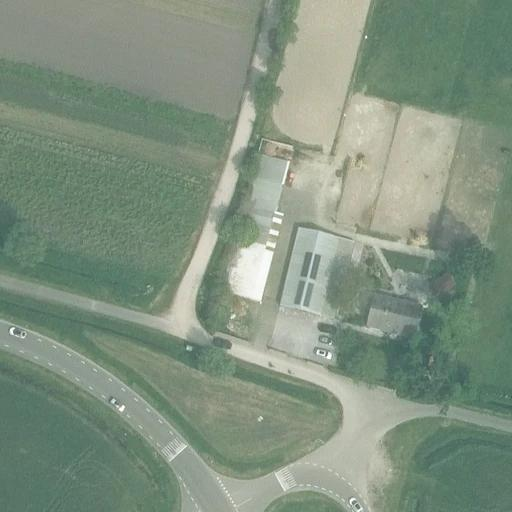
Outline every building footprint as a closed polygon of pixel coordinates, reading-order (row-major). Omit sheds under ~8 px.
[(255,156),(227,274),(222,294),(260,303),(281,217),(274,215),(287,164),(255,156)] [(299,230),(285,289),(280,308),(333,321),(339,299),(341,299),(355,244),(299,230)] [(374,297),(371,310),(367,329),(413,341),(421,309),(374,297)] [(282,341),(334,358),(341,337),(289,319),(282,341)] [(182,453),(199,441),(192,431),(175,443),(182,453)]
